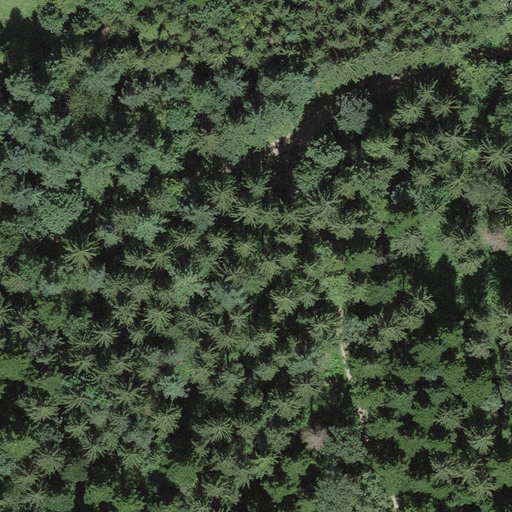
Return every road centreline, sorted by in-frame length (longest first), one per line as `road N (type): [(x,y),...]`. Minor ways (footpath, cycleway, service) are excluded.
road 1 (track): [(389,511),(338,335),(292,125),(511,51)]
road 2 (track): [(292,125),(0,270)]
